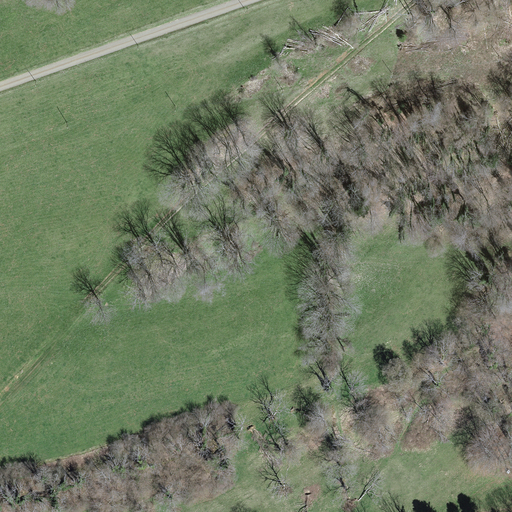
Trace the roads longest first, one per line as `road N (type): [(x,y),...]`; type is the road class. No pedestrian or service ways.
road 1 (track): [(0,403),(176,207),(410,0)]
road 2 (tertiary): [(248,0),(0,86)]
